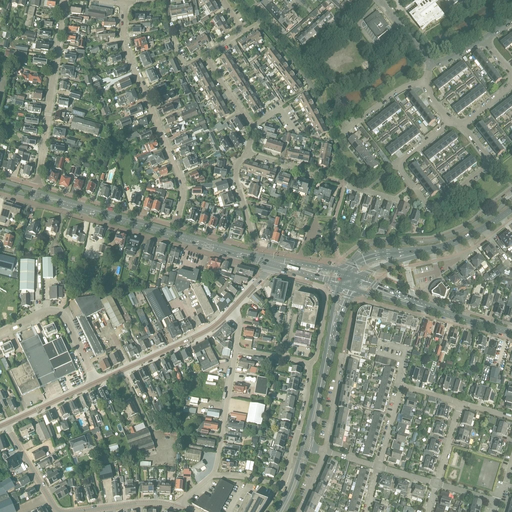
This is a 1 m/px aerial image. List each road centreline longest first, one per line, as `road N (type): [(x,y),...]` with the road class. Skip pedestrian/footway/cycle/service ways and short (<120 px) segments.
road 1 (residential): [(175,226),(181,181),(126,49),(124,2)]
road 2 (residential): [(306,366),(280,487),(210,475)]
road 3 (residential): [(35,185),(63,0)]
road 4 (residential): [(80,207),(89,220),(233,261),(244,255)]
road 5 (residential): [(410,186),(394,198),(245,153)]
road 6 (secondary): [(338,285),(302,446)]
road 7 (secondary): [(309,448),(351,289)]
road 8 (residential): [(410,186),(430,211),(491,163),(461,127)]
road 9 (unclassified): [(94,383),(204,332),(230,311)]
road 10 (residential): [(377,467),(400,385),(461,402)]
road 11 (residential): [(175,226),(35,185)]
road 12 (residential): [(94,383),(62,315),(41,313),(0,333)]
road 13 (tertiary): [(80,207),(208,245)]
road 14 (residential): [(251,127),(204,55),(242,31)]
road 15 (residential): [(210,475),(233,350)]
